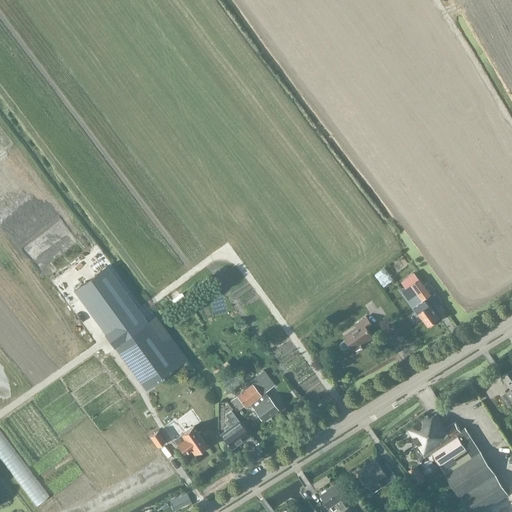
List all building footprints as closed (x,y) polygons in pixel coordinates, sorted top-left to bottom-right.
[(386,269),(375,276),(382,286),(392,279),(386,269)] [(429,284),(425,287),(419,279),(401,292),(413,308),(417,305),(421,309),(417,312),(428,326),(439,318),(425,299),(430,295),(431,297),(436,293),(429,284)] [(367,329),(372,325),(366,317),(355,325),(357,327),(343,336),(353,351),(367,341),(364,337),(370,333),(367,329)] [(172,337),(171,337),(163,343),(148,322),(115,346),(146,389),(187,360),(172,337)] [(511,369),(502,377),(511,389),(506,392),(511,400),(511,369)] [(275,385),(264,370),(250,380),(252,384),(231,400),(238,410),(244,406),(245,407),(250,403),(263,421),(278,410),(265,392),(275,385)] [(231,410),(225,414),(228,418),(225,421),(228,425),(224,427),(226,430),(221,434),(231,448),(239,443),(238,442),(243,438),(244,439),(249,436),(231,410)] [(421,461),(432,454),(430,450),(460,431),(455,423),(446,429),(436,414),(428,419),(427,417),(407,429),(417,446),(411,450),(420,464),(422,463),(421,461)] [(207,445),(193,426),(181,435),(184,439),(177,444),(184,454),(191,449),(195,454),(200,450),(202,451),(206,448),(205,446),(207,445)] [(22,465),(0,428),(0,459),(11,478),(19,473),(17,469),(22,465)] [(430,450),(432,454),(470,511),(482,511),(509,495),(465,428),(460,431),(430,450)] [(158,431),(150,436),(158,447),(165,442),(158,431)] [(382,488),(397,478),(387,464),(382,467),(378,462),(366,470),(365,468),(358,473),(367,487),(377,480),(382,488)] [(346,508),(341,501),(350,495),(341,481),(319,496),(328,509),(336,504),(341,511),(346,508)] [(191,502),(187,493),(174,499),(170,501),(174,510),(189,504),(191,502)]
